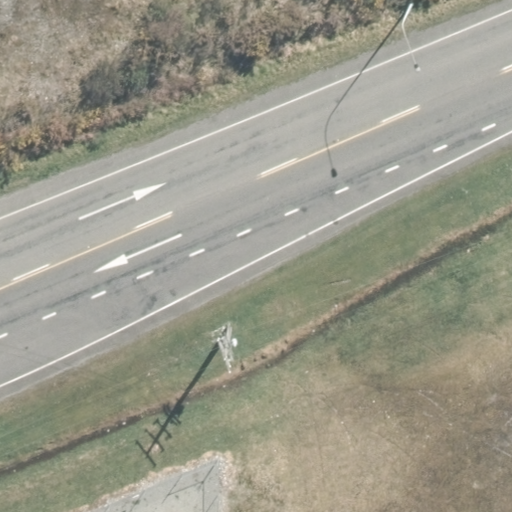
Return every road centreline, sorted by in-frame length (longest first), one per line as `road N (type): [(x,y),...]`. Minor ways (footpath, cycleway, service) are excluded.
road 1 (primary): [(511,57),(124,220)]
road 2 (unclassified): [(124,220),(0,311)]
road 3 (primary): [(124,220),(0,272)]
